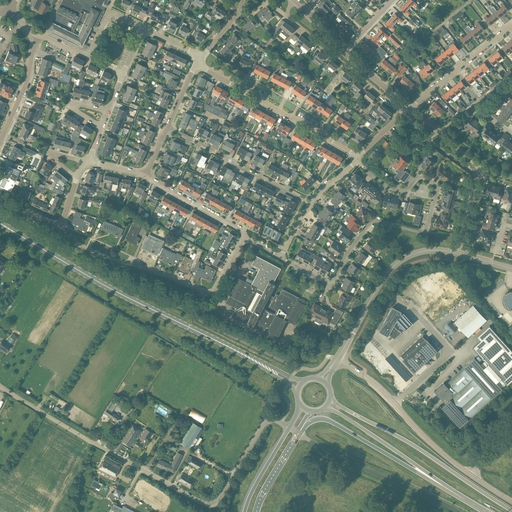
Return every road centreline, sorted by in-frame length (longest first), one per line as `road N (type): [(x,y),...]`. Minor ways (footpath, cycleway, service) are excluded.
road 1 (unclassified): [(288,428),(265,422),(219,501),(207,505),(0,386)]
road 2 (residential): [(280,257),(328,281),(369,223),(423,231),(433,182),(419,176),(396,190),(354,161)]
road 3 (secondary): [(269,369),(0,223)]
road 4 (primary): [(511,511),(330,399)]
road 5 (residential): [(402,113),(271,3),(236,15)]
road 6 (primary): [(296,433),(327,419),(464,499)]
road 7 (residential): [(358,156),(195,64)]
road 8 (unclassified): [(458,511),(296,433)]
road 9 (unclassified): [(470,475),(381,388),(336,360)]
road 10 (residential): [(336,360),(396,265),(426,252),(456,254)]
road 11 (primary): [(325,407),(464,499)]
road 12 (residential): [(166,126),(310,204)]
road 13 (residential): [(204,291),(111,260),(67,240),(60,227)]
road 14 (residential): [(408,108),(511,26)]
road 15 (unknown): [(394,403),(446,350),(411,308)]
road 16 (residential): [(243,239),(239,227),(145,175)]
